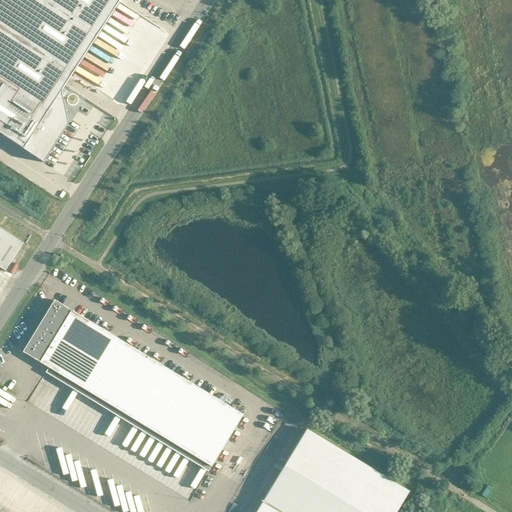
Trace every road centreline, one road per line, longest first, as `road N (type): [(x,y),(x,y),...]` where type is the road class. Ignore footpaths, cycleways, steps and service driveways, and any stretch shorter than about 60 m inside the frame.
road 1 (unclassified): [(0,318),(207,0)]
road 2 (unknown): [(0,15),(76,62),(120,48)]
